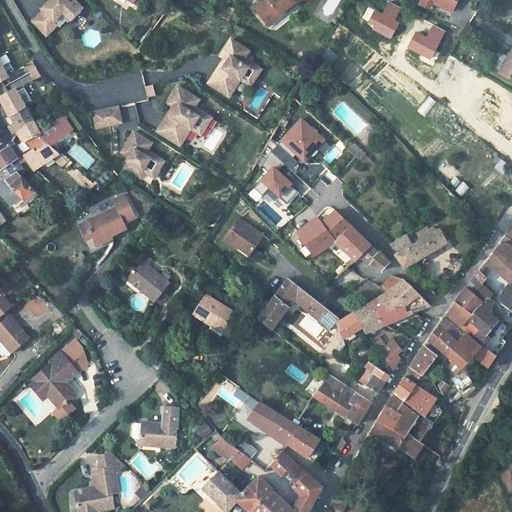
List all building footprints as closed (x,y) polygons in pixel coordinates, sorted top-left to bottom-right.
[(79,4),(75,0),(46,0),(39,7),(41,9),(31,20),(45,34),(56,22),(54,21),(60,15),(65,19),(79,4)] [(267,0),(256,8),(266,20),(272,16),(275,20),(299,2),(301,0),(267,0)] [(421,0),(420,3),(431,8),(433,2),(451,10),(456,0),(421,0)] [(272,16),(266,20),(272,28),(301,6),(299,2),(275,20),(272,16)] [(79,4),(65,19),(69,23),(84,9),(79,4)] [(250,50),(232,39),(221,56),(225,58),(228,61),(221,72),(218,70),(209,83),(231,97),(242,80),(247,83),(258,66),(245,58),(250,50)] [(511,49),(511,50),(506,59),(497,53),(489,66),(511,80),(511,49)] [(228,61),(225,58),(218,70),(221,72),(228,61)] [(0,61),(0,81),(3,80),(9,77),(0,61)] [(263,69),(258,66),(247,83),(252,86),(263,69)] [(9,77),(3,80),(11,93),(16,90),(9,77)] [(147,97),(155,96),(153,85),(145,86),(147,97)] [(178,87),(167,104),(173,107),(157,131),(181,146),(191,129),(196,132),(207,115),(194,107),(199,100),(178,87)] [(11,93),(1,98),(10,113),(11,115),(26,107),(16,90),(11,93)] [(425,116),(437,101),(428,95),(417,109),(425,116)] [(10,113),(5,117),(10,124),(16,133),(19,131),(34,123),(26,107),(11,115),(10,113)] [(119,107),(94,112),(98,128),(123,122),(119,107)] [(211,118),(207,115),(196,132),(201,135),(211,118)] [(34,123),(19,131),(25,141),(28,139),(34,150),(24,155),(31,166),(37,171),(55,158),(62,164),(66,160),(51,146),(74,129),(64,117),(41,135),(34,123)] [(305,164),(327,139),(301,117),(259,165),(267,172),(248,194),(257,202),(270,187),(288,203),(302,188),(285,173),(298,158),(305,164)] [(135,132),(124,148),(132,153),(128,160),(126,163),(129,164),(126,169),(142,178),(145,173),(150,175),(161,159),(148,150),(153,143),(135,132)] [(323,153),(331,146),(327,142),(319,148),(323,153)] [(363,152),(354,144),(349,149),(358,158),(363,152)] [(10,145),(0,151),(0,169),(1,170),(18,157),(10,145)] [(132,153),(124,148),(120,155),(128,160),(132,153)] [(378,166),(363,152),(358,158),(373,172),(378,166)] [(18,157),(1,170),(0,170),(0,171),(7,179),(0,184),(0,191),(12,205),(22,196),(26,199),(35,190),(22,175),(24,173),(21,169),(25,168),(18,157)] [(491,168),(504,175),(510,164),(497,157),(491,168)] [(165,161),(161,159),(150,175),(154,178),(165,161)] [(480,184),(488,189),(495,178),(486,173),(480,184)] [(463,181),(454,188),(460,196),(469,188),(463,181)] [(22,196),(12,205),(15,208),(26,199),(22,196)] [(341,202),(333,209),(342,219),(351,212),(341,202)] [(118,208),(93,220),(97,228),(93,230),(100,245),(115,238),(114,236),(128,229),(118,208)] [(333,209),(318,221),(332,239),(333,240),(339,236),(349,247),(342,252),(351,263),(361,254),(370,246),(369,246),(362,238),(342,219),(333,209)] [(304,223),(322,248),(332,239),(318,221),(313,216),(304,223)] [(236,242),(252,253),(265,235),(240,218),(224,241),(233,247),(236,242)] [(93,220),(89,222),(93,230),(97,228),(93,220)] [(295,230),(310,251),(312,255),(314,254),(322,248),(304,223),(295,230)] [(412,243),(394,253),(395,255),(404,266),(446,241),(439,228),(435,229),(432,226),(429,229),(432,232),(412,243)] [(373,240),(369,246),(370,246),(376,253),(378,251),(389,260),(395,255),(394,253),(412,243),(404,234),(387,242),(378,233),(373,240)] [(366,234),(362,238),(369,246),(373,240),(366,234)] [(339,236),(333,240),(342,252),(349,247),(339,236)] [(233,247),(249,258),(252,253),(236,242),(233,247)] [(511,246),(503,242),(494,254),(505,264),(511,270),(511,246)] [(370,246),(361,254),(369,263),(370,262),(382,270),(390,262),(389,260),(378,251),(376,253),(370,246)] [(305,257),(316,266),(321,259),(314,254),(312,255),(310,251),(305,257)] [(147,254),(142,260),(147,265),(153,259),(147,254)] [(494,254),(487,263),(498,272),(505,264),(494,254)] [(343,270),(324,256),(321,259),(316,266),(333,278),(343,270)] [(132,272),(129,275),(130,276),(124,282),(136,292),(138,289),(153,301),(161,292),(169,284),(166,281),(159,276),(147,265),(142,260),(133,270),(132,268),(130,271),(132,272)] [(511,270),(505,264),(498,272),(511,282),(511,280),(511,270)] [(25,273),(19,267),(12,273),(18,279),(25,273)] [(164,270),(159,276),(166,281),(170,276),(164,270)] [(478,272),(455,302),(460,306),(485,279),(487,277),(482,270),(478,272)] [(392,276),(381,285),(386,293),(403,279),(392,276)] [(273,329),(290,306),(295,300),(330,328),(337,318),(287,279),(258,317),(273,329)] [(403,279),(386,293),(406,314),(413,311),(429,304),(403,279)] [(485,279),(460,306),(469,316),(481,327),(473,337),(485,347),(491,339),(494,333),(491,330),(499,319),(491,311),(483,304),(491,294),(493,291),(485,285),(488,282),(485,279)] [(511,280),(511,282),(500,297),(503,303),(504,304),(511,310),(511,280)] [(161,292),(153,301),(159,307),(168,298),(161,292)] [(386,293),(368,304),(377,325),(406,314),(386,293)] [(0,330),(4,335),(1,338),(13,351),(30,336),(7,308),(12,304),(4,294),(0,297),(0,330)] [(491,294),(483,304),(491,311),(495,302),(491,294)] [(205,295),(193,314),(208,324),(209,321),(225,330),(227,326),(229,327),(230,325),(229,324),(235,314),(205,295)] [(455,302),(449,312),(463,324),(469,316),(460,306),(455,302)] [(368,304),(354,313),(359,325),(362,331),(377,325),(368,304)] [(449,312),(447,315),(461,326),(463,324),(449,312)] [(354,313),(335,324),(338,333),(349,329),(359,325),(354,313)] [(463,324),(461,326),(473,337),(481,327),(469,316),(463,324)] [(444,318),(438,326),(457,342),(463,334),(444,318)] [(209,321),(208,324),(223,333),(225,330),(209,321)] [(502,323),(498,331),(498,336),(501,339),(509,329),(502,323)] [(438,326),(428,339),(446,355),(457,342),(438,326)] [(349,329),(338,333),(340,337),(341,341),(343,340),(341,335),(344,334),(345,336),(351,333),(349,329)] [(463,334),(457,342),(465,349),(472,341),(463,334)] [(389,337),(376,348),(384,358),(396,346),(389,337)] [(346,346),(342,341),(337,348),(343,352),(346,346)] [(457,342),(446,355),(447,356),(445,358),(452,363),(453,361),(461,368),(472,355),(465,349),(457,342)] [(424,345),(408,368),(415,374),(413,376),(419,379),(422,375),(437,356),(424,345)] [(357,350),(355,357),(360,361),(363,354),(357,350)] [(36,382),(47,395),(49,392),(62,406),(65,404),(66,405),(68,403),(67,401),(77,393),(62,376),(65,373),(71,379),(79,372),(64,354),(62,356),(60,353),(53,360),(55,362),(36,378),(35,377),(28,383),(31,387),(36,382)] [(363,354),(360,361),(363,364),(383,380),(388,374),(363,354)] [(357,376),(376,391),(383,380),(363,364),(357,376)] [(465,372),(457,382),(463,390),(471,380),(465,372)] [(330,373),(314,394),(357,423),(371,400),(330,373)] [(422,375),(419,379),(425,385),(432,384),(433,382),(422,375)] [(404,376),(394,391),(395,392),(412,409),(421,416),(433,399),(404,376)] [(440,381),(437,386),(441,393),(446,385),(440,381)] [(62,406),(49,392),(47,395),(59,408),(62,406)] [(389,399),(386,405),(396,413),(401,406),(391,398),(389,399)] [(259,400),(248,418),(280,440),(282,437),(288,441),(298,425),(269,405),(268,406),(259,400)] [(386,405),(379,415),(389,422),(396,413),(386,405)] [(401,406),(396,413),(403,418),(408,412),(401,406)] [(180,408),(166,407),(164,424),(143,423),(143,424),(143,435),(141,434),(141,438),(142,438),(142,439),(142,441),(160,443),(160,446),(177,448),(180,408)] [(396,413),(389,422),(415,440),(423,428),(425,429),(428,425),(424,422),(422,421),(419,418),(414,415),(408,411),(408,412),(403,418),(396,413)] [(379,415),(368,436),(380,444),(382,441),(413,459),(421,444),(415,440),(389,422),(379,415)] [(143,435),(143,424),(137,424),(134,426),(134,437),(136,439),(142,439),(142,438),(141,438),(141,434),(143,435)] [(298,425),(288,441),(307,456),(318,438),(298,425)] [(216,428),(207,438),(214,445),(224,434),(216,428)] [(224,434),(214,445),(230,460),(233,457),(240,449),(224,434)] [(318,438),(307,456),(313,461),(325,443),(318,438)] [(202,443),(196,449),(204,456),(209,450),(202,443)] [(233,457),(242,466),(247,461),(248,462),(251,458),(240,449),(233,457)] [(304,470),(282,450),(271,462),(282,473),(285,470),(295,480),(304,470)] [(114,454),(103,455),(106,470),(116,468),(126,466),(114,454)] [(78,506),(79,511),(97,508),(97,511),(115,508),(113,494),(112,488),(119,487),(116,468),(106,470),(94,472),(96,488),(76,491),(78,504),(76,504),(77,506),(78,506)] [(282,473),(291,484),(295,480),(285,470),(282,473)] [(295,480),(291,484),(300,493),(310,505),(321,486),(304,470),(295,480)] [(219,471),(203,487),(226,510),(228,511),(229,511),(238,500),(243,494),(219,471)] [(177,474),(172,480),(182,489),(187,483),(177,474)] [(258,477),(243,494),(238,500),(251,511),(253,510),(255,511),(299,511),(296,509),(293,511),(291,511),(269,492),(272,489),(258,477)] [(145,487),(137,495),(143,501),(151,493),(145,487)] [(300,493),(294,507),(296,509),(299,511),(306,511),(310,505),(300,493)] [(333,499),(328,508),(331,510),(333,511),(345,511),(347,510),(333,499)]
